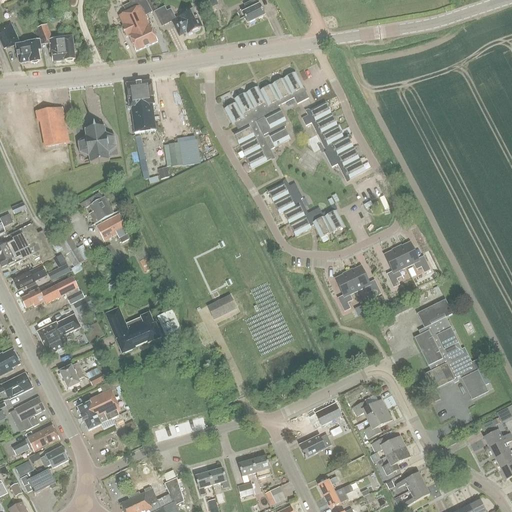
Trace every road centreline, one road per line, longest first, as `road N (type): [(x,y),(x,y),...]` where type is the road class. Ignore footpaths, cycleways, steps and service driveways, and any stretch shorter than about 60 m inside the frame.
road 1 (residential): [(207,61),(212,124),(280,242),(338,256),(392,229),(398,211),(319,42)]
road 2 (residential): [(268,419),(384,363),(424,447),(488,487),(510,511)]
road 3 (secondary): [(87,479),(0,290)]
road 4 (secondary): [(16,85),(207,61)]
road 5 (residential): [(268,419),(172,442),(87,479)]
road 6 (secondary): [(509,0),(379,32)]
